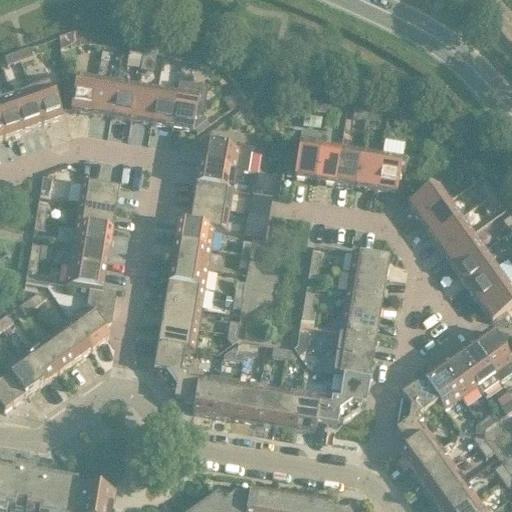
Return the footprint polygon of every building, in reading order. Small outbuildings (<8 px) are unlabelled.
[(88,49),(101,51),(103,41),(90,39),(88,49)] [(116,43),(103,41),(101,51),(114,53),(116,43)] [(128,55),(142,58),(143,48),(130,46),(128,55)] [(156,50),(143,48),(142,58),(155,60),(156,50)] [(16,56),(20,65),(32,61),(29,52),(16,56)] [(183,55),(170,53),(168,62),(182,64),(183,55)] [(20,65),(16,56),(4,61),(7,70),(20,65)] [(70,114),(90,118),(97,81),(76,78),(70,114)] [(117,84),(97,81),(90,118),(111,121),(117,84)] [(137,88),(117,84),(111,121),(131,124),(137,88)] [(179,84),(177,94),(171,131),(192,135),(206,124),(202,118),(206,89),(179,84)] [(49,87),(29,94),(42,129),(62,122),(49,87)] [(157,91),(137,88),(131,124),(151,128),(157,91)] [(171,131),(177,94),(157,91),(151,128),(171,131)] [(42,129),(29,94),(10,101),(22,136),(42,129)] [(10,101),(0,104),(0,133),(3,143),(22,136),(10,101)] [(312,115),(325,117),(327,108),(314,106),(312,115)] [(340,110),(327,108),(325,117),(339,119),(340,110)] [(353,122),(366,124),(367,114),(354,112),(353,122)] [(380,117),(367,114),(366,124),(379,126),(380,117)] [(404,130),(406,121),(392,118),(391,128),(404,130)] [(294,180),(314,184),(320,147),(322,137),(301,134),(296,166),(294,180)] [(202,148),(198,169),(235,175),(247,177),(251,151),(238,149),(237,154),(219,151),(220,144),(216,138),(202,148)] [(314,184),(335,187),(341,151),(320,147),(314,184)] [(361,154),(341,151),(335,187),(355,191),(361,154)] [(381,157),(361,154),(355,191),(375,194),(381,157)] [(381,157),(375,194),(396,197),(402,161),(381,157)] [(289,165),(286,179),(294,180),(296,166),(289,165)] [(478,176),(470,165),(462,170),(470,181),(478,176)] [(232,195),(235,175),(198,169),(195,189),(232,195)] [(272,195),(275,182),(265,180),(263,193),(272,195)] [(40,195),(49,197),(51,183),(42,182),(40,195)] [(83,182),(78,209),(115,215),(118,194),(126,195),(127,189),(83,182)] [(407,209),(419,226),(450,204),(437,187),(407,209)] [(478,193),(486,204),(494,198),(486,187),(478,193)] [(228,215),(232,195),(195,189),(192,209),(228,215)] [(502,209),(494,198),(486,204),(494,214),(502,209)] [(461,221),(450,204),(419,226),(431,242),(461,221)] [(261,207),(258,220),(268,222),(270,209),(261,207)] [(37,209),(35,222),(45,224),(47,210),(37,209)] [(78,209),(75,229),(112,235),(115,215),(78,209)] [(225,236),(228,215),(192,209),(188,229),(188,230),(213,234),(225,236)] [(266,235),(268,222),(258,220),(256,234),(266,235)] [(502,226),(510,237),(511,235),(511,223),(510,220),(502,226)] [(473,238),(461,221),(431,242),(443,259),(473,238)] [(42,237),(45,224),(35,222),(33,235),(42,237)] [(177,227),(173,248),(210,254),(213,234),(188,230),(188,229),(177,227)] [(112,235),(75,229),(72,249),(108,255),(112,235)] [(443,259),(455,276),(485,254),(473,238),(443,259)] [(242,246),(240,259),(249,261),(252,247),(242,246)] [(210,254),(173,248),(170,268),(207,274),(210,254)] [(31,249),(29,262),(38,264),(40,250),(31,249)] [(72,249),(68,269),(105,275),(108,255),(72,249)] [(497,271),(485,254),(455,276),(467,292),(497,271)] [(352,256),(349,277),(386,283),(389,262),(352,256)] [(312,257),(309,270),(319,271),(321,258),(312,257)] [(247,274),(249,261),(240,259),(238,272),(247,274)] [(36,277),(38,264),(29,262),(26,275),(36,277)] [(170,268),(167,288),(203,294),(207,274),(170,268)] [(102,294),(105,275),(68,269),(65,290),(89,294),(89,293),(102,295),(102,294)] [(317,285),(319,271),(309,270),(307,283),(317,285)] [(478,309),(509,287),(497,271),(467,292),(478,309)] [(382,303),(386,283),(349,277),(346,297),(382,303)] [(236,286),(233,299),(243,301),(245,288),(236,286)] [(511,310),(511,291),(509,287),(478,309),(491,327),(508,329),(510,322),(505,316),(511,310)] [(200,314),(203,294),(167,288),(163,308),(200,314)] [(115,297),(102,294),(102,295),(89,293),(89,294),(87,306),(113,311),(115,297)] [(40,296),(29,303),(35,311),(45,303),(40,296)] [(305,297),(303,310),(312,312),(314,299),(305,297)] [(379,323),(382,303),(346,297),(342,317),(379,323)] [(241,314),(243,301),(233,299),(231,312),(241,314)] [(35,311),(29,303),(18,312),(24,319),(35,311)] [(87,306),(86,312),(92,320),(111,323),(113,311),(87,306)] [(163,308),(160,328),(197,335),(200,314),(163,308)] [(310,325),(312,312),(303,310),(301,323),(310,325)] [(110,328),(111,323),(92,320),(86,312),(69,324),(91,354),(108,342),(102,334),(110,328)] [(376,343),(379,323),(342,317),(339,337),(376,343)] [(7,320),(0,324),(0,332),(2,335),(12,327),(7,320)] [(74,366),(91,354),(69,324),(53,336),(74,366)] [(229,326),(227,339),(236,341),(239,327),(229,326)] [(160,328),(157,349),(183,353),(183,354),(193,355),(197,335),(160,328)] [(53,336),(36,348),(58,378),(74,366),(53,336)] [(490,336),(472,348),(498,385),(500,387),(511,377),(511,367),(499,350),(506,346),(507,339),(490,336)] [(298,337),(296,351),(306,352),(308,339),(298,337)] [(372,363),(376,343),(339,337),(336,357),(372,363)] [(236,341),(227,339),(226,343),(231,350),(239,344),(236,341)] [(235,356),(244,357),(245,348),(241,347),(233,353),(235,356)] [(36,348),(19,359),(41,390),(58,378),(36,348)] [(258,350),(245,348),(244,357),(257,360),(258,350)] [(482,397),(498,385),(472,348),(456,360),(477,390),(482,397)] [(179,378),(183,354),(183,353),(157,349),(153,375),(157,376),(156,380),(169,398),(174,398),(173,404),(193,407),(194,407),(198,381),(179,378)] [(305,356),(306,352),(296,351),(293,353),(298,361),(305,356)] [(271,362),(284,364),(285,355),(273,352),(271,362)] [(285,355),(284,364),(292,365),(295,363),(290,355),(285,355)] [(332,378),(343,380),(343,379),(369,383),(372,363),(336,357),(332,378)] [(25,402),(41,390),(19,359),(2,372),(8,380),(9,380),(25,402)] [(456,360),(439,372),(460,402),(477,390),(456,360)] [(0,386),(8,380),(2,372),(0,373),(0,386)] [(439,372),(422,384),(438,406),(437,406),(443,415),(460,402),(439,372)] [(328,402),(319,401),(315,427),(316,427),(336,431),(337,425),(342,426),(359,414),(360,409),(365,410),(369,383),(343,379),(343,380),(340,396),(339,404),(332,403),(328,402)] [(3,417),(25,402),(9,380),(8,380),(0,386),(0,413),(1,413),(3,417)] [(192,418),(213,421),(219,384),(198,381),(194,407),(193,407),(192,418)] [(213,421),(233,424),(239,388),(219,384),(213,421)] [(417,420),(437,406),(438,406),(422,384),(401,399),(404,403),(400,406),(396,427),(399,431),(395,435),(407,451),(407,452),(429,436),(417,420)] [(233,424),(253,428),(259,391),(239,388),(233,424)] [(253,428),(273,431),(279,394),(259,391),(253,428)] [(299,397),(279,394),(273,431),(293,434),(299,397)] [(330,395),(328,402),(332,403),(339,404),(340,396),(330,395)] [(319,401),(299,397),(293,434),(314,438),(316,427),(315,427),(319,401)] [(506,419),(511,414),(511,403),(501,411),(506,419)] [(489,419),(479,427),(484,435),(495,427),(489,419)] [(484,435),(479,427),(475,430),(474,437),(483,439),(484,435)] [(441,453),(429,436),(407,452),(407,451),(398,457),(410,474),(441,453)] [(473,445),(477,452),(485,446),(483,443),(473,441),(473,445)] [(493,457),(485,446),(477,452),(485,463),(493,457)] [(453,469),(441,453),(410,474),(422,491),(453,469)] [(493,474),(501,485),(509,479),(501,468),(493,474)] [(465,486),(453,469),(422,491),(434,507),(465,486)] [(0,474),(0,511),(26,511),(31,485),(32,485),(33,480),(0,474)] [(509,479),(501,485),(506,492),(510,492),(511,483),(509,479)] [(26,511),(112,511),(114,504),(75,498),(76,492),(32,485),(31,485),(26,511)] [(434,507),(437,511),(462,511),(476,502),(465,486),(434,507)] [(233,493),(220,502),(219,503),(225,511),(247,511),(250,495),(233,493)] [(267,511),(270,498),(250,495),(247,511),(267,511)] [(225,511),(219,503),(220,502),(217,498),(200,510),(200,511),(225,511)] [(288,511),(290,502),(270,498),(267,511),(288,511)] [(309,511),(310,505),(290,502),(288,511),(309,511)] [(483,511),(476,502),(462,511),(483,511)]
